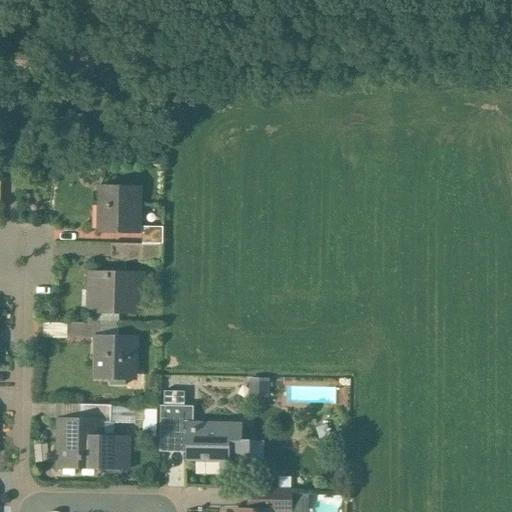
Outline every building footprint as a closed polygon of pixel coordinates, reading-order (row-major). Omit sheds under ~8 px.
[(139,188),(100,187),(99,205),(106,205),(105,231),(138,232),(139,188)] [(163,226),(142,226),(141,244),(143,244),(163,244),(163,226)] [(141,244),(110,243),(110,259),(124,259),(124,261),(142,262),(143,244),(141,244)] [(142,274),(89,273),(88,311),(141,312),(141,311),(138,311),(138,275),(142,275),(142,274)] [(98,323),(68,322),(68,337),(98,338),(98,323)] [(135,336),(102,335),(102,355),(95,355),(94,379),(126,380),(126,373),(135,373),(135,336)] [(111,405),(79,404),(78,420),(100,420),(100,422),(111,422),(111,405)] [(193,406),(160,405),(159,451),(186,452),(186,422),(193,422),(193,406)] [(78,420),(59,419),(58,467),(98,468),(99,468),(100,438),(100,422),(100,420),(78,420)] [(193,422),(186,422),(186,452),(186,460),(195,460),(195,473),(229,474),(229,460),(249,460),(249,440),(241,440),(242,423),(193,422)] [(127,438),(100,438),(99,468),(98,468),(101,472),(121,472),(126,467),(127,438)] [(291,489),(248,488),(248,511),(270,511),(276,511),(277,498),(291,499),(291,489)]
